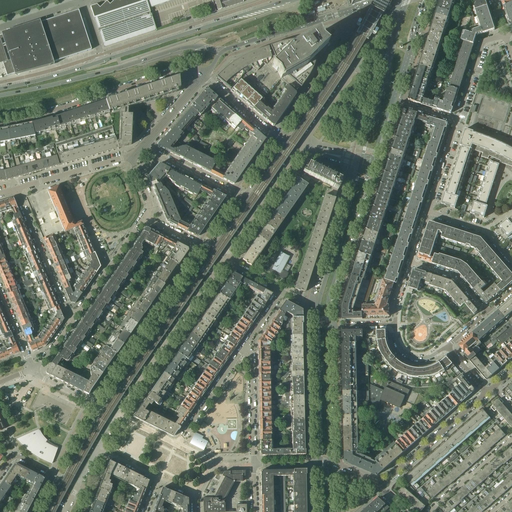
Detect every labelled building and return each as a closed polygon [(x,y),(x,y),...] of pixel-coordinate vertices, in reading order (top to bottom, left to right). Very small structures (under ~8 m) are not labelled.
[(156,31),(149,8),(173,0),(214,0),(214,1),(216,5),(218,11),(243,3),(242,0),(121,0),(120,1),(118,0),(114,0),(110,5),(107,1),(100,8),(97,5),(90,7),(104,48),(156,31)] [(352,0),(350,6),(361,2),(368,0),(372,0),(370,5),(371,6),(380,10),(383,12),(384,12),(389,0),(352,0)] [(454,2),(448,0),(440,0),(438,9),(451,13),(454,2)] [(487,6),(485,0),(477,0),(478,1),(474,3),(472,3),(472,6),(475,5),(475,6),(474,7),(475,10),(487,6)] [(216,12),(214,7),(213,3),(205,6),(208,14),(216,12)] [(492,19),(489,11),(487,6),(475,10),(479,24),(492,19)] [(451,13),(438,9),(434,20),(447,24),(451,13)] [(0,35),(0,61),(1,61),(6,77),(19,73),(19,74),(91,51),(78,11),(0,35)] [(495,29),(493,24),(492,19),(479,24),(476,25),(474,26),(473,26),(465,28),(464,32),(476,35),(476,36),(477,36),(494,30),(495,29)] [(447,24),(434,20),(430,31),(443,36),(447,24)] [(443,36),(430,31),(427,43),(440,47),(443,36)] [(476,35),(464,32),(461,40),(463,41),(464,41),(474,44),(476,36),(476,35)] [(216,77),(218,78),(224,84),(230,89),(243,74),(267,94),(278,82),(282,80),(296,92),(298,89),(300,87),(301,88),(302,86),(304,83),(306,81),(308,78),(310,73),(311,71),(312,69),(314,66),(314,65),(315,63),(315,62),(315,61),(316,60),(316,59),(316,58),(316,56),(326,46),(323,42),(321,40),(317,33),(305,40),(303,40),(302,40),(301,40),(297,40),(295,40),(293,40),(290,41),(287,41),(283,42),(280,43),(270,46),(268,47),(257,51),(245,55),(240,58),(235,61),(230,65),(225,69),(221,73),(216,77)] [(357,38),(353,45),(358,49),(362,42),(360,40),(359,40),(357,38)] [(459,90),(468,62),(474,44),(464,41),(456,64),(457,64),(449,87),(459,90)] [(440,47),(427,43),(423,54),(436,58),(440,47)] [(436,58),(423,54),(419,65),(432,69),(433,70),(436,58)] [(432,69),(419,65),(416,77),(428,81),(432,69)] [(117,97),(106,100),(109,111),(110,112),(111,114),(119,111),(121,111),(120,143),(119,144),(118,144),(120,148),(131,145),(131,133),(132,130),(132,126),(132,123),(132,119),(132,116),(132,115),(131,115),(129,115),(130,108),(131,108),(143,104),(145,103),(155,100),(159,98),(159,97),(158,95),(162,94),(167,92),(170,91),(173,90),(177,89),(180,88),(179,76),(177,77),(126,93),(123,94),(120,96),(117,97)] [(428,81),(416,77),(412,88),(424,92),(428,81)] [(246,79),(265,96),(267,94),(247,78),(246,79)] [(251,90),(240,80),(231,90),(242,100),(251,90)] [(268,109),(267,108),(268,107),(264,103),(262,105),(259,102),(262,99),(252,109),(272,126),(274,126),(278,121),(292,101),(296,95),(295,93),(287,86),(284,90),(285,91),(271,112),(268,109)] [(459,90),(449,87),(447,86),(446,91),(446,92),(443,101),(454,104),(459,90)] [(425,92),(424,92),(412,88),(408,100),(421,104),(422,98),(423,99),(425,92)] [(208,89),(206,89),(193,103),(203,112),(204,113),(210,107),(212,109),(220,100),(208,89)] [(262,99),(251,90),(242,100),(252,109),(262,99)] [(511,104),(477,93),(466,124),(511,138),(511,104)] [(454,104),(443,101),(442,104),(438,103),(440,99),(436,97),(435,100),(432,108),(450,114),(452,113),(454,104)] [(430,101),(423,99),(422,98),(421,104),(432,108),(435,100),(431,98),(430,101)] [(109,111),(106,100),(101,102),(91,105),(95,117),(110,112),(109,111)] [(231,110),(228,107),(220,100),(212,109),(216,113),(218,115),(223,119),(231,110)] [(203,112),(193,103),(187,111),(174,126),(182,132),(198,114),(200,116),(203,112)] [(95,117),(91,105),(76,110),(80,122),(95,117)] [(80,122),(76,110),(62,115),(65,127),(80,122)] [(235,113),(231,110),(223,119),(227,123),(235,113)] [(418,114),(407,110),(406,111),(404,111),(403,115),(416,119),(418,114)] [(236,127),(243,120),(235,113),(227,123),(234,129),(236,127)] [(429,117),(418,114),(416,119),(427,123),(429,117)] [(65,127),(62,115),(52,118),(55,129),(55,130),(65,127)] [(416,119),(403,115),(400,127),(412,131),(416,119)] [(440,150),(445,133),(448,124),(448,123),(429,117),(427,123),(426,127),(428,127),(430,128),(431,124),(434,124),(435,125),(428,146),(440,150)] [(42,120),(37,122),(32,123),(35,135),(55,129),(52,118),(42,120)] [(239,130),(245,122),(243,120),(236,127),(239,130)] [(254,131),(245,122),(239,130),(240,131),(242,129),(243,131),(244,130),(248,132),(251,134),(254,131)] [(35,135),(32,123),(27,124),(23,125),(25,139),(35,137),(35,135)] [(25,139),(23,125),(8,128),(10,142),(25,139)] [(174,126),(161,140),(169,148),(171,148),(183,134),(182,132),(174,126)] [(200,134),(206,128),(204,126),(198,132),(197,133),(199,135),(200,134)] [(412,131),(400,127),(396,138),(409,142),(412,131)] [(0,143),(10,142),(8,128),(0,129),(0,143)] [(511,147),(509,146),(496,140),(483,135),(465,129),(460,146),(462,146),(472,150),(483,153),(482,157),(511,166),(511,147)] [(264,139),(254,131),(251,134),(249,136),(251,138),(261,145),(264,141),(264,139)] [(115,137),(110,138),(113,150),(117,149),(117,150),(119,149),(118,149),(119,148),(115,137)] [(110,138),(105,140),(108,152),(112,150),(112,151),(113,151),(113,150),(110,138)] [(251,138),(244,147),(254,155),(261,145),(251,138)] [(409,142),(396,138),(392,149),(405,153),(409,142)] [(105,140),(99,141),(103,153),(107,152),(107,153),(108,152),(105,140)] [(173,150),(171,148),(169,148),(161,140),(157,145),(158,147),(183,159),(189,148),(186,146),(185,147),(184,146),(184,147),(183,147),(173,150)] [(99,141),(94,143),(98,155),(101,153),(102,154),(103,154),(103,153),(99,141)] [(94,143),(89,144),(92,156),(96,155),(96,156),(98,155),(94,143)] [(89,144),(84,146),(87,158),(91,156),(91,157),(93,157),(92,156),(89,144)] [(84,146),(79,147),(82,159),(86,158),(87,158),(84,146)] [(435,165),(438,154),(440,150),(428,146),(426,153),(423,161),(435,165)] [(470,155),(472,150),(462,146),(460,152),(470,155)] [(79,147),(73,149),(77,160),(81,159),(81,160),(82,160),(82,159),(79,147)] [(244,147),(237,157),(248,165),(254,155),(244,147)] [(202,155),(189,148),(183,159),(196,166),(202,155)] [(73,149),(68,150),(72,162),(76,161),(77,161),(77,160),(73,149)] [(401,166),(405,153),(392,149),(388,162),(401,166)] [(68,150),(63,152),(66,163),(70,162),(70,163),(72,163),(72,162),(68,150)] [(67,164),(66,163),(63,152),(58,153),(61,165),(65,164),(67,164)] [(467,165),(470,155),(460,152),(457,162),(467,165)] [(216,161),(202,155),(196,166),(210,173),(214,166),(216,161)] [(57,156),(51,157),(54,167),(59,165),(57,156)] [(51,157),(46,159),(49,168),(54,167),(51,157)] [(248,165),(237,157),(230,167),(241,175),(248,165)] [(46,159),(41,160),(44,170),(49,168),(46,159)] [(41,160),(36,162),(38,171),(44,170),(41,160)] [(430,178),(433,170),(435,165),(423,161),(419,175),(430,178)] [(496,175),(499,164),(489,161),(486,172),(496,175)] [(36,162),(30,163),(33,173),(38,171),(36,162)] [(397,177),(401,166),(388,162),(385,173),(397,177)] [(463,176),(467,165),(457,162),(453,172),(463,176)] [(30,163),(25,165),(28,174),(33,173),(30,163)] [(335,198),(338,189),(340,185),(338,185),(341,179),(309,163),(305,172),(304,174),(309,176),(310,174),(332,185),(331,189),(327,188),(325,195),(335,198)] [(160,182),(163,179),(165,176),(169,169),(166,168),(166,167),(159,164),(148,177),(151,184),(154,191),(162,188),(161,185),(160,183),(159,183),(159,182),(160,182)] [(25,165),(20,166),(22,176),(28,174),(25,165)] [(20,166),(14,168),(17,177),(22,176),(20,166)] [(224,175),(217,171),(218,169),(216,168),(216,167),(214,166),(210,173),(222,179),(224,175)] [(241,175),(230,167),(224,175),(222,179),(232,184),(234,184),(241,175)] [(184,177),(169,169),(165,176),(169,178),(169,179),(172,182),(175,183),(174,185),(176,186),(178,188),(184,177)] [(460,186),(463,176),(453,172),(450,183),(460,186)] [(493,185),(496,175),(486,172),(483,182),(493,185)] [(393,189),(397,177),(385,173),(381,185),(393,189)] [(303,175),(300,180),(306,184),(310,179),(303,175)] [(426,192),(429,183),(430,178),(419,175),(415,188),(426,192)] [(183,190),(189,179),(184,177),(178,188),(183,190)] [(197,195),(199,191),(202,186),(189,179),(183,190),(193,195),(194,195),(196,195),(197,195)] [(299,196),(307,185),(306,184),(300,180),(298,179),(290,190),(299,196)] [(489,195),(493,185),(483,182),(479,192),(489,195)] [(457,196),(460,186),(450,183),(447,193),(457,196)] [(73,220),(60,188),(59,184),(57,185),(52,187),(47,188),(49,191),(48,191),(65,232),(66,232),(70,230),(73,229),(83,225),(81,221),(76,224),(74,219),(73,220)] [(390,200),(393,189),(381,185),(377,196),(390,200)] [(166,187),(174,196),(176,194),(170,188),(168,186),(166,187)] [(213,191),(203,186),(202,186),(199,191),(210,196),(213,191)] [(166,192),(165,189),(163,187),(162,188),(154,191),(156,196),(166,192)] [(291,208),(299,196),(290,190),(282,202),(291,208)] [(170,195),(169,192),(167,191),(166,192),(156,196),(158,200),(170,195)] [(223,197),(213,191),(210,196),(221,203),(224,199),(223,197)] [(420,210),(423,201),(425,196),(413,192),(409,206),(420,210)] [(455,209),(459,197),(457,196),(447,193),(445,192),(441,204),(455,209)] [(486,206),(489,195),(479,192),(476,202),(486,206)] [(181,200),(177,196),(176,194),(174,196),(182,204),(183,202),(181,200)] [(174,206),(172,202),(170,195),(158,200),(165,219),(177,214),(174,206)] [(330,212),(335,198),(325,195),(320,208),(330,212)] [(221,203),(210,196),(207,200),(218,208),(221,203)] [(386,212),(390,200),(377,196),(374,206),(374,208),(386,212)] [(17,208),(14,199),(12,198),(8,199),(8,200),(11,210),(12,210),(17,208)] [(11,210),(8,200),(3,201),(6,212),(11,210)] [(218,208),(207,200),(203,205),(214,213),(218,208)] [(282,202),(275,213),(283,219),(291,208),(282,202)] [(486,206),(476,202),(474,202),(470,214),(484,218),(488,206),(486,206)] [(402,203),(395,223),(397,224),(404,203),(402,203)] [(214,213),(203,205),(200,210),(211,218),(214,213)] [(418,219),(420,210),(409,206),(406,215),(418,219)] [(326,225),(330,212),(320,208),(316,222),(326,225)] [(382,223),(386,212),(374,208),(370,219),(382,223)] [(211,218),(200,210),(197,215),(207,223),(211,218)] [(22,218),(19,212),(14,215),(13,215),(13,216),(13,217),(12,217),(11,219),(13,222),(22,218)] [(275,231),(283,219),(275,213),(266,225),(275,231)] [(179,221),(180,220),(177,214),(165,219),(167,222),(177,227),(179,221)] [(207,223),(197,215),(193,220),(204,227),(207,223)] [(416,223),(418,219),(406,215),(405,219),(416,223)] [(22,218),(13,222),(11,222),(13,227),(23,223),(22,218)] [(379,234),(382,223),(370,219),(366,230),(379,234)] [(415,227),(416,223),(405,219),(403,224),(415,227)] [(511,224),(509,221),(507,219),(498,227),(507,238),(511,234),(511,224)] [(204,227),(193,220),(190,225),(201,232),(204,227)] [(186,231),(189,226),(186,225),(180,222),(179,221),(177,227),(186,231)] [(322,238),(326,225),(316,222),(312,235),(322,238)] [(430,257),(436,240),(438,231),(441,232),(443,226),(431,222),(429,223),(419,253),(430,257)] [(25,227),(23,223),(13,227),(15,232),(25,227)] [(410,241),(413,232),(415,227),(403,224),(399,237),(410,241)] [(85,229),(83,225),(73,229),(70,230),(72,235),(75,234),(85,229)] [(201,232),(190,225),(189,226),(186,231),(196,236),(198,236),(201,232)] [(267,242),(275,231),(266,225),(258,236),(267,242)] [(453,242),(457,230),(443,226),(441,232),(440,233),(442,234),(441,238),(444,239),(453,242)] [(27,232),(25,227),(15,232),(17,236),(27,232)] [(153,246),(159,235),(147,228),(145,229),(143,231),(148,235),(144,241),(153,246)] [(87,234),(85,229),(75,234),(77,238),(87,234)] [(388,237),(387,240),(389,240),(390,237),(391,237),(388,246),(390,246),(395,229),(393,229),(392,232),(389,231),(387,236),(388,237)] [(375,246),(379,234),(366,230),(363,242),(375,246)] [(466,246),(470,234),(457,230),(453,242),(466,246)] [(148,235),(143,231),(138,239),(143,242),(144,241),(148,235)] [(29,237),(27,232),(17,236),(19,241),(29,237)] [(56,242),(54,237),(53,234),(48,236),(43,238),(46,246),(57,242),(56,242)] [(89,239),(87,234),(77,238),(79,243),(89,239)] [(488,246),(481,238),(470,234),(466,246),(474,248),(479,254),(488,246)] [(159,246),(163,237),(159,235),(153,246),(158,248),(159,246)] [(317,252),(322,238),(312,235),(307,248),(317,252)] [(259,254),(267,242),(258,236),(251,248),(259,254)] [(31,241),(29,237),(19,241),(21,246),(31,241)] [(167,246),(170,240),(163,237),(159,246),(161,247),(162,246),(163,246),(166,246),(166,245),(167,246)] [(406,254),(409,245),(410,241),(399,237),(395,250),(406,254)] [(91,243),(89,239),(79,243),(81,248),(91,243)] [(140,252),(142,249),(141,248),(142,246),(142,245),(141,245),(143,242),(138,239),(120,265),(130,272),(142,255),(141,255),(143,253),(140,252)] [(175,248),(177,244),(170,240),(167,246),(172,248),(175,248)] [(33,246),(31,241),(21,246),(23,250),(33,246)] [(59,246),(57,242),(46,246),(48,250),(59,246)] [(372,257),(375,246),(363,242),(359,253),(372,257)] [(93,248),(91,243),(81,248),(83,252),(93,248)] [(187,249),(177,244),(175,248),(185,255),(188,251),(187,249)] [(35,251),(33,246),(23,250),(25,255),(35,251)] [(61,251),(59,246),(48,250),(50,255),(61,251)] [(484,261),(494,253),(488,246),(479,254),(481,257),(484,261)] [(168,249),(166,247),(159,256),(161,257),(168,249)] [(95,253),(93,248),(83,252),(85,257),(89,255),(95,253)] [(185,255),(175,248),(172,248),(170,252),(181,260),(185,255)] [(251,266),(259,254),(251,248),(242,260),(251,266)] [(313,265),(317,252),(307,248),(303,262),(313,265)] [(387,249),(378,278),(379,278),(389,250),(387,249)] [(402,267),(405,258),(406,254),(395,250),(390,263),(402,267)] [(37,255),(35,251),(25,255),(24,255),(26,260),(37,255)] [(63,255),(61,251),(50,255),(52,260),(63,255)] [(282,270),(289,256),(280,251),(273,265),(267,262),(265,265),(264,269),(284,280),(287,277),(288,273),(287,273),(283,271),(282,270)] [(181,260),(170,252),(166,257),(178,265),(181,260)] [(100,267),(95,253),(89,255),(91,261),(90,261),(86,261),(84,264),(87,266),(96,273),(100,267)] [(374,257),(372,257),(359,253),(356,264),(369,268),(370,265),(372,266),(374,257)] [(432,264),(434,258),(433,258),(430,257),(419,253),(417,258),(418,260),(432,264)] [(504,265),(494,253),(484,261),(495,273),(504,265)] [(440,266),(444,256),(439,254),(439,255),(435,254),(433,258),(434,258),(432,264),(440,266)] [(39,260),(37,255),(26,260),(28,264),(39,260)] [(65,260),(63,255),(52,260),(54,264),(65,260)] [(454,271),(458,260),(444,256),(440,266),(454,271)] [(178,265),(166,257),(163,262),(174,270),(178,265)] [(41,264),(39,260),(28,264),(30,269),(41,264)] [(66,264),(65,260),(54,264),(56,269),(66,265),(66,264)] [(473,271),(467,265),(461,261),(458,260),(454,271),(458,272),(464,279),(473,271)] [(174,270),(163,262),(159,267),(171,275),(174,270)] [(309,279),(313,265),(303,262),(299,275),(309,279)] [(397,284),(401,271),(402,267),(390,263),(385,280),(394,283),(397,284)] [(43,269),(41,264),(30,269),(32,273),(43,269)] [(365,280),(369,268),(356,264),(352,276),(363,279),(365,280)] [(68,269),(66,265),(56,269),(58,273),(67,269),(68,269)] [(104,310),(120,287),(130,272),(120,265),(94,303),(92,306),(102,313),(104,310)] [(511,282),(511,273),(504,265),(495,273),(502,282),(497,286),(501,292),(511,282)] [(96,273),(87,266),(86,268),(87,269),(85,271),(93,277),(96,273)] [(10,272),(8,267),(0,270),(0,274),(0,276),(10,272)] [(171,275),(159,267),(156,272),(168,280),(171,275)] [(44,273),(43,269),(32,273),(34,278),(44,273)] [(60,278),(70,273),(69,272),(68,272),(67,269),(58,273),(58,274),(60,278)] [(419,287),(421,280),(422,280),(423,280),(422,283),(425,284),(428,273),(415,269),(414,270),(408,288),(417,291),(419,287)] [(93,277),(85,271),(83,273),(82,273),(81,274),(91,281),(93,277)] [(482,282),(473,271),(464,279),(474,290),(482,282)] [(12,276),(10,272),(0,276),(2,280),(12,276)] [(168,280),(156,272),(153,277),(164,285),(168,280)] [(47,278),(45,273),(44,273),(34,278),(36,282),(47,278)] [(70,279),(69,276),(71,275),(70,273),(60,278),(62,282),(69,279),(70,279)] [(241,285),(244,279),(233,273),(232,274),(229,279),(240,287),(241,285)] [(437,289),(441,277),(428,273),(425,284),(425,285),(437,289)] [(91,281),(81,274),(80,276),(81,277),(79,279),(88,285),(91,281)] [(304,292),(309,279),(299,275),(294,289),(304,292)] [(14,281),(12,276),(2,280),(4,285),(14,281)] [(359,293),(363,279),(352,276),(347,290),(359,293)] [(164,285),(153,277),(149,281),(161,290),(164,285)] [(466,296),(458,287),(453,281),(441,277),(437,289),(440,290),(442,290),(444,291),(445,291),(457,304),(466,296)] [(49,283),(47,278),(36,282),(38,287),(49,283)] [(70,287),(68,282),(70,281),(69,279),(62,282),(64,289),(70,287)] [(88,285),(79,279),(78,281),(77,281),(76,282),(85,289),(88,285)] [(240,287),(229,279),(225,284),(236,291),(238,288),(238,289),(240,287)] [(246,287),(250,282),(244,279),(241,285),(246,287)] [(394,283),(385,280),(383,280),(375,306),(362,306),(362,313),(362,316),(385,316),(390,316),(389,306),(389,305),(388,305),(388,304),(387,304),(394,283)] [(16,286),(14,281),(4,285),(6,290),(16,286)] [(161,290),(149,281),(146,286),(157,295),(161,290)] [(85,289),(76,282),(75,284),(73,287),(75,288),(82,293),(85,289)] [(254,292),(257,286),(250,282),(246,287),(254,292)] [(484,293),(481,290),(486,285),(482,282),(474,290),(486,304),(488,304),(494,298),(487,291),(484,293)] [(50,287),(49,283),(38,287),(40,291),(50,287)] [(236,291),(225,284),(222,289),(233,297),(234,294),(236,291)] [(501,292),(497,286),(495,284),(487,291),(494,298),(501,292)] [(16,286),(6,290),(8,294),(18,290),(16,286)] [(157,295),(146,286),(142,291),(154,299),(157,295)] [(266,302),(272,294),(257,286),(254,292),(257,293),(256,295),(266,302)] [(52,292),(50,287),(40,291),(42,296),(52,292)] [(79,298),(74,295),(73,293),(70,287),(64,289),(70,303),(75,303),(79,298)] [(82,293),(75,288),(74,289),(75,291),(74,293),(73,293),(74,295),(79,298),(82,293)] [(233,297),(222,289),(218,294),(229,301),(231,298),(231,299),(233,297)] [(20,295),(18,290),(8,294),(10,299),(20,295)] [(354,307),(359,293),(347,290),(343,304),(354,307)] [(154,299),(142,291),(139,296),(150,304),(154,299)] [(444,296),(445,291),(444,291),(442,297),(452,308),(453,307),(444,296)] [(54,296),(52,292),(42,296),(44,301),(54,296)] [(229,301),(218,294),(215,299),(225,306),(229,301)] [(22,299),(20,295),(10,299),(12,303),(22,299)] [(266,302),(256,295),(253,300),(263,307),(266,302)] [(56,301),(54,296),(44,301),(46,305),(56,301)] [(137,299),(136,301),(135,301),(147,309),(150,304),(139,296),(137,299)] [(478,310),(466,296),(457,304),(460,308),(462,306),(464,304),(467,307),(474,316),(478,312),(478,310)] [(24,304),(22,299),(12,303),(14,308),(24,304)] [(225,306),(215,299),(211,304),(222,311),(225,306)] [(511,300),(511,299),(498,310),(505,318),(506,316),(507,317),(510,315),(509,314),(511,311),(511,300)] [(263,307),(253,300),(250,304),(260,311),(263,307)] [(58,305),(56,301),(46,305),(48,310),(48,309),(58,305)] [(147,309),(135,301),(132,306),(144,314),(147,309)] [(289,314),(295,306),(285,301),(278,311),(284,315),(285,312),(289,314)] [(26,308),(24,304),(14,308),(16,313),(26,308)] [(222,311),(211,304),(208,309),(218,316),(222,311)] [(260,311),(250,304),(247,308),(258,315),(260,311)] [(362,316),(362,313),(354,313),(354,307),(343,304),(342,306),(342,319),(362,319),(362,316)] [(64,319),(58,305),(48,309),(50,314),(54,312),(54,313),(52,317),(61,323),(64,319)] [(99,317),(102,313),(92,306),(89,310),(99,317)] [(144,314),(132,306),(129,311),(140,319),(144,314)] [(302,312),(302,310),(295,306),(289,314),(293,316),(295,312),(302,312)] [(28,313),(26,308),(16,313),(18,317),(28,313)] [(258,315),(247,308),(244,312),(255,319),(258,315)] [(218,316),(208,309),(205,314),(215,321),(218,316)] [(82,341),(89,332),(99,317),(89,310),(63,347),(74,354),(82,341)] [(504,320),(503,319),(505,318),(498,310),(485,322),(492,329),(494,327),(494,328),(497,326),(496,325),(500,322),(501,323),(504,320)] [(140,319),(129,311),(125,316),(137,324),(140,319)] [(283,321),(284,315),(278,311),(275,316),(283,321)] [(255,319),(244,312),(242,316),(252,323),(255,319)] [(29,318),(28,313),(18,317),(17,317),(19,322),(29,318)] [(215,321),(205,314),(201,319),(211,326),(215,321)] [(137,324),(125,316),(122,321),(133,329),(137,324)] [(252,323),(242,316),(239,320),(249,327),(252,323)] [(281,327),(283,321),(275,316),(272,321),(281,327)] [(61,323),(52,317),(49,321),(58,327),(61,323)] [(31,322),(29,318),(19,322),(21,327),(31,322)] [(211,326),(201,319),(198,324),(208,331),(211,326)] [(249,327),(239,320),(236,324),(246,331),(249,327)] [(58,327),(49,321),(46,325),(56,331),(58,327)] [(133,329),(122,321),(118,326),(130,334),(133,329)] [(281,327),(272,321),(269,325),(279,331),(281,327)] [(0,330),(8,327),(6,322),(0,324),(0,330)] [(33,327),(31,322),(21,327),(23,331),(32,328),(33,327)] [(491,331),(490,330),(492,329),(485,322),(472,333),(479,340),(481,339),(481,340),(484,337),(483,336),(487,333),(488,334),(491,331)] [(208,331),(198,324),(194,329),(205,336),(208,331)] [(246,331),(236,324),(233,328),(243,335),(246,331)] [(56,331),(46,325),(43,329),(53,335),(56,331)] [(279,331),(269,325),(266,329),(276,336),(279,331)] [(130,334),(118,326),(115,331),(127,339),(130,334)] [(495,339),(507,329),(506,327),(491,340),(493,341),(491,343),(483,350),(485,352),(497,341),(495,339)] [(31,332),(32,332),(33,330),(32,328),(23,331),(25,336),(31,334),(31,333),(31,332)] [(243,335),(233,328),(230,332),(241,339),(243,335)] [(53,335),(43,329),(40,333),(50,340),(53,335)] [(205,336),(194,329),(191,333),(201,341),(205,336)] [(276,336),(266,329),(263,333),(274,340),(276,336)] [(411,366),(407,365),(403,363),(400,361),(397,358),(397,356),(396,354),(394,354),(391,351),(389,347),(388,344),(387,339),(387,335),(387,333),(386,333),(386,330),(373,331),(374,336),(377,336),(377,341),(378,346),(380,351),(382,356),(382,357),(382,358),(382,359),(383,360),(383,361),(384,362),(384,363),(385,363),(386,364),(387,365),(388,365),(389,366),(389,365),(393,369),(398,372),(403,374),(408,376),(413,377),(419,378),(424,378),(429,377),(435,375),(440,373),(444,371),(448,367),(450,370),(454,366),(447,357),(447,356),(447,355),(446,355),(445,355),(445,356),(444,356),(445,356),(445,357),(442,359),(439,362),(435,364),(431,366),(427,367),(423,367),(419,368),(415,367),(411,366)] [(12,336),(10,331),(1,335),(2,337),(4,338),(5,339),(6,339),(7,339),(12,336)] [(127,339),(115,331),(112,336),(123,344),(127,339)] [(356,344),(356,337),(351,337),(351,331),(344,331),(343,332),(343,344),(356,344)] [(241,339),(230,332),(228,336),(238,343),(241,339)] [(50,340),(40,333),(38,336),(48,343),(50,340)] [(201,341),(191,333),(188,338),(198,346),(201,341)] [(274,340),(263,333),(261,337),(270,343),(271,343),(274,340)] [(472,351),(476,347),(481,343),(479,340),(472,333),(458,345),(462,350),(461,351),(470,361),(475,357),(477,356),(472,351)] [(511,341),(504,333),(500,336),(511,350),(511,341)] [(37,349),(33,339),(32,338),(34,337),(33,335),(32,334),(31,334),(25,336),(31,350),(33,351),(37,349)] [(48,343),(38,336),(38,337),(42,347),(46,346),(48,343)] [(123,344),(112,336),(108,341),(120,349),(123,344)] [(238,343),(228,336),(225,341),(235,348),(238,343)] [(511,358),(511,350),(500,336),(496,340),(502,347),(501,348),(503,349),(503,350),(511,359),(511,358)] [(42,347),(38,337),(37,337),(33,339),(37,349),(42,347)] [(270,343),(261,337),(258,341),(258,345),(270,345),(270,343)] [(198,346),(188,338),(184,343),(195,350),(198,346)] [(120,349),(108,341),(105,345),(106,346),(116,354),(120,349)] [(235,348),(225,341),(222,345),(232,352),(235,348)] [(19,351),(15,342),(9,344),(13,355),(14,355),(18,353),(19,351)] [(195,350),(184,343),(181,348),(191,355),(195,350)] [(13,355),(9,344),(4,346),(8,357),(13,355)] [(357,355),(357,350),(356,344),(343,344),(343,356),(357,356),(357,355)] [(232,352),(222,345),(219,349),(229,356),(232,352)] [(8,357),(4,346),(0,347),(0,349),(4,359),(8,357)] [(116,354),(106,346),(104,349),(103,348),(101,350),(113,359),(116,354)] [(74,354),(63,347),(60,351),(71,358),(74,354)] [(191,355),(181,348),(177,353),(188,360),(191,355)] [(229,356),(219,349),(216,353),(226,360),(229,356)] [(113,359),(101,350),(100,352),(101,353),(99,356),(109,364),(113,359)] [(511,359),(503,350),(499,353),(507,362),(511,359)] [(70,360),(71,358),(60,351),(52,363),(56,366),(57,365),(59,361),(63,364),(65,361),(66,361),(66,360),(67,360),(70,360)] [(188,360),(177,353),(174,358),(184,365),(188,360)] [(226,360),(216,353),(213,357),(224,364),(226,360)] [(496,372),(484,359),(479,353),(477,356),(475,357),(487,371),(492,376),(496,372)] [(507,362),(499,353),(495,356),(495,357),(503,366),(507,362)] [(368,376),(368,358),(368,355),(357,355),(357,356),(357,362),(357,368),(357,373),(366,373),(366,376),(368,376)] [(499,369),(490,359),(488,355),(484,359),(496,372),(499,369)] [(109,364),(99,356),(97,359),(96,358),(94,360),(106,368),(109,364)] [(357,368),(357,362),(357,356),(343,356),(343,368),(357,368)] [(503,366),(495,357),(495,356),(494,356),(490,359),(499,369),(503,366)] [(224,364),(213,357),(210,361),(221,368),(224,364)] [(487,371),(475,357),(470,361),(486,379),(488,379),(492,376),(487,371)] [(184,365),(174,358),(170,363),(181,370),(184,365)] [(106,368),(94,360),(93,362),(94,363),(92,366),(103,373),(106,368)] [(221,368),(210,361),(208,365),(218,372),(221,368)] [(51,376),(55,368),(56,366),(52,363),(46,372),(46,374),(51,376)] [(181,370),(170,363),(167,368),(177,375),(179,376),(180,376),(182,372),(182,371),(181,370)] [(55,378),(61,367),(57,365),(56,366),(55,368),(51,376),(55,378)] [(103,373),(92,366),(91,365),(90,368),(91,368),(89,371),(90,372),(92,373),(99,378),(103,373)] [(218,372),(208,365),(205,369),(215,376),(218,372)] [(60,381),(66,369),(61,367),(55,378),(60,381)] [(177,375),(167,368),(163,373),(174,380),(177,375)] [(366,376),(365,373),(357,373),(357,368),(343,368),(344,380),(360,380),(360,376),(365,376),(365,377),(366,377),(366,376)] [(65,383),(70,371),(66,369),(60,381),(65,383)] [(215,376),(205,369),(202,373),(212,380),(215,376)] [(69,385),(75,373),(70,371),(65,383),(69,385)] [(74,387),(80,376),(75,373),(69,385),(74,387)] [(99,378),(92,373),(90,377),(86,374),(85,376),(89,379),(89,380),(88,381),(94,386),(99,378)] [(174,380),(163,373),(160,378),(171,385),(174,380)] [(212,380),(202,373),(199,377),(209,384),(212,380)] [(474,389),(462,375),(459,377),(460,377),(457,379),(462,384),(463,384),(471,394),(474,391),(474,389)] [(78,390),(84,378),(80,376),(74,387),(78,390)] [(209,384),(199,377),(196,381),(207,388),(209,384)] [(83,392),(88,381),(89,380),(84,378),(78,390),(83,392)] [(171,385),(160,378),(157,383),(167,390),(171,385)] [(207,388),(196,381),(194,380),(193,383),(195,384),(194,386),(204,392),(207,388)] [(358,391),(357,385),(360,385),(360,380),(344,380),(344,392),(358,391)] [(407,398),(410,390),(386,380),(383,387),(385,388),(384,390),(370,385),(371,410),(374,412),(380,399),(400,408),(405,397),(407,398)] [(88,394),(94,386),(88,381),(83,392),(88,394)] [(167,390),(157,383),(153,388),(164,395),(167,390)] [(471,394),(463,384),(462,384),(458,387),(467,397),(471,394)] [(204,392),(194,386),(191,390),(201,396),(204,392)] [(467,397),(458,387),(455,390),(464,400),(467,397)] [(164,395),(153,388),(150,393),(160,400),(161,400),(163,401),(166,396),(164,395)] [(201,396),(191,390),(188,394),(198,401),(201,396)] [(464,400),(455,390),(451,393),(460,403),(464,400)] [(369,403),(369,397),(369,391),(358,391),(344,392),(344,404),(358,403),(369,403)] [(160,400),(150,393),(146,398),(153,402),(157,405),(160,400)] [(460,403),(451,393),(447,397),(456,407),(460,403)] [(198,401),(188,394),(185,398),(195,405),(198,401)] [(304,407),(304,401),(304,395),(291,395),(291,396),(291,399),(289,399),(286,399),(286,400),(283,400),(284,402),(277,402),(277,408),(292,408),(292,407),(304,407)] [(456,407),(447,397),(444,400),(453,410),(456,407)] [(152,404),(153,402),(146,398),(140,407),(143,409),(144,410),(144,409),(145,409),(148,405),(150,406),(152,404)] [(195,405),(185,398),(182,402),(192,409),(195,405)] [(504,406),(502,404),(503,402),(501,399),(499,400),(498,399),(495,403),(491,408),(494,412),(496,410),(497,411),(504,406)] [(453,410),(444,400),(440,403),(449,413),(453,410)] [(449,413),(440,403),(438,401),(435,404),(436,406),(445,416),(449,413)] [(192,409),(182,402),(180,406),(190,413),(192,409)] [(358,415),(358,409),(358,403),(344,404),(344,416),(358,415)] [(190,413),(180,406),(176,411),(178,412),(186,418),(190,413)] [(445,416),(436,406),(433,410),(441,420),(445,416)] [(509,412),(507,410),(504,406),(497,411),(503,417),(509,412)] [(138,420),(143,409),(140,407),(133,417),(138,420)] [(304,419),(304,413),(304,407),(292,407),(292,408),(292,411),(291,411),(291,415),(292,415),(293,419),(304,419)] [(441,420),(433,410),(431,408),(429,409),(427,407),(425,409),(429,413),(438,423),(441,420)] [(143,422),(149,411),(145,409),(144,409),(144,410),(143,409),(138,420),(143,422)] [(453,451),(456,448),(456,447),(459,445),(465,441),(464,440),(469,435),(474,431),(475,432),(478,429),(477,428),(487,419),(488,420),(490,418),(483,410),(449,440),(448,439),(446,442),(405,478),(416,490),(419,487),(416,483),(421,479),(420,477),(430,469),(431,470),(435,467),(434,466),(444,457),(445,458),(450,453),(453,450),(453,451)] [(148,425),(153,414),(149,411),(143,422),(148,425)] [(180,427),(186,418),(178,412),(175,417),(178,419),(174,423),(180,427)] [(508,424),(511,420),(511,415),(509,412),(503,417),(508,424)] [(438,423),(429,413),(425,416),(434,426),(438,423)] [(153,427),(158,416),(153,414),(148,425),(153,427)] [(359,428),(358,421),(362,421),(362,415),(358,415),(344,416),(345,428),(359,428)] [(158,429),(163,418),(158,416),(153,427),(158,429)] [(434,426),(425,416),(421,420),(430,430),(434,426)] [(163,432),(168,421),(163,418),(158,429),(163,432)] [(305,431),(305,425),(304,419),(293,419),(293,423),(291,423),(291,427),(293,427),(293,431),(305,431)] [(430,430),(421,420),(418,423),(426,433),(430,430)] [(168,435),(174,424),(168,421),(163,432),(168,435)] [(173,437),(180,427),(174,423),(174,424),(168,435),(172,436),(173,437)] [(426,433),(418,423),(414,426),(422,436),(426,433)] [(422,436),(414,426),(410,429),(419,439),(422,436)] [(359,440),(359,434),(359,428),(345,428),(345,441),(359,440)] [(419,439),(410,429),(406,433),(415,443),(419,439)] [(490,448),(505,435),(500,429),(484,442),(485,443),(490,448)] [(49,445),(47,443),(45,443),(46,441),(46,440),(44,439),(43,438),(42,436),(41,434),(40,434),(39,430),(18,439),(17,440),(18,441),(20,444),(21,445),(24,447),(26,450),(28,451),(30,453),(33,454),(35,456),(37,457),(39,459),(42,460),(43,461),(46,462),(48,463),(50,463),(51,464),(52,463),(57,448),(54,447),(53,447),(52,446),(49,445)] [(415,443),(406,433),(403,436),(411,446),(415,443)] [(206,444),(201,441),(203,437),(200,435),(194,446),(203,450),(206,444)] [(411,446),(403,436),(399,439),(407,449),(411,446)] [(407,449),(399,439),(395,443),(403,453),(407,449)] [(359,449),(359,446),(359,440),(345,441),(345,446),(345,447),(345,453),(358,453),(358,450),(359,449)] [(403,453),(395,443),(394,443),(392,445),(384,451),(393,461),(403,453)] [(490,448),(485,443),(481,446),(486,453),(491,449),(490,448)] [(461,453),(468,447),(466,444),(459,451),(461,453)] [(486,453),(481,446),(476,450),(482,456),(486,453)] [(511,457),(511,453),(508,449),(503,454),(509,460),(511,457)] [(482,456),(476,450),(472,453),(478,460),(482,456)] [(370,472),(375,461),(372,460),(372,459),(369,458),(371,454),(364,451),(363,455),(365,456),(359,468),(370,472)] [(393,461),(384,451),(378,457),(379,458),(376,460),(384,469),(393,461)] [(365,456),(363,455),(361,454),(360,455),(358,454),(358,453),(345,453),(345,461),(359,468),(365,456)] [(450,462),(458,456),(456,453),(448,460),(450,462)] [(478,460),(472,453),(468,457),(474,463),(478,460)] [(503,454),(498,458),(503,464),(504,465),(509,460),(503,454)] [(474,463),(468,457),(464,461),(470,467),(474,463)] [(503,464),(498,458),(498,457),(493,461),(499,467),(503,464)] [(384,469),(376,460),(375,461),(370,472),(377,476),(384,469)] [(110,475),(115,464),(109,461),(104,474),(110,476),(110,475)] [(470,467),(464,461),(460,465),(465,471),(470,467)] [(499,467),(493,461),(489,465),(495,471),(499,467)] [(30,471),(15,464),(9,472),(16,477),(25,481),(30,471)] [(114,477),(120,466),(115,464),(110,475),(114,477)] [(465,471),(460,465),(455,468),(461,475),(465,471)] [(495,471),(489,465),(485,468),(490,475),(495,471)] [(119,479),(125,469),(120,466),(114,477),(119,479)] [(461,475),(455,468),(451,472),(457,478),(461,475)] [(490,475),(485,468),(481,472),(486,478),(490,475)] [(124,482),(129,471),(125,469),(119,479),(124,482)] [(44,479),(30,471),(25,481),(32,485),(39,489),(44,479)] [(128,484),(134,473),(129,471),(124,482),(128,484)] [(203,498),(203,511),(225,511),(226,511),(226,507),(225,507),(225,502),(224,502),(224,501),(234,482),(242,482),(242,476),(245,476),(245,471),(228,471),(227,471),(224,471),(222,476),(224,477),(214,498),(203,498)] [(9,472),(4,481),(0,485),(0,489),(6,494),(11,486),(10,485),(16,477),(9,472)] [(457,478),(451,472),(447,476),(452,482),(457,478)] [(486,478),(481,472),(476,476),(482,482),(486,478)] [(133,486),(138,475),(134,473),(128,484),(133,486)] [(109,481),(110,477),(110,476),(104,474),(101,481),(109,484),(110,482),(109,481)] [(138,489),(143,478),(138,475),(133,486),(138,489)] [(452,482),(447,476),(443,479),(443,480),(447,485),(448,485),(448,486),(452,482)] [(482,482),(476,476),(472,479),(478,486),(482,482)] [(146,490),(149,482),(149,481),(143,478),(138,489),(139,489),(140,489),(140,488),(146,490)] [(447,485),(443,480),(443,479),(442,478),(434,485),(440,492),(447,485)] [(478,486),(472,479),(468,483),(474,489),(478,486)] [(111,487),(112,485),(109,484),(101,481),(98,490),(109,494),(111,495),(113,490),(112,490),(113,488),(111,487)] [(510,488),(504,481),(500,485),(505,492),(510,488)] [(474,489),(468,483),(464,486),(470,493),(474,489)] [(32,485),(27,495),(25,495),(21,503),(29,507),(39,489),(32,485)] [(432,498),(440,492),(434,485),(427,492),(432,498)] [(505,492),(500,485),(495,489),(501,495),(505,492)] [(403,498),(409,492),(403,486),(398,492),(400,493),(399,495),(403,498)] [(470,493),(464,486),(460,490),(465,497),(470,493)] [(166,502),(170,491),(162,487),(159,495),(166,498),(165,501),(166,502)] [(143,496),(146,490),(140,488),(140,489),(139,489),(137,494),(143,496)] [(501,495),(495,489),(491,492),(497,499),(501,495)] [(107,500),(109,494),(98,490),(96,495),(107,500)] [(465,497),(460,490),(455,494),(456,495),(462,501),(464,503),(465,505),(467,503),(466,502),(463,499),(465,497)] [(171,504),(175,493),(170,491),(166,502),(171,504)] [(408,502),(414,496),(409,492),(403,498),(408,502)] [(497,499),(491,492),(487,496),(493,503),(497,499)] [(175,506),(179,495),(175,493),(171,504),(175,506)] [(140,505),(142,498),(143,496),(137,494),(136,496),(134,495),(133,497),(131,496),(130,501),(140,505)] [(105,505),(107,500),(96,495),(94,501),(105,505)] [(165,501),(166,498),(159,495),(156,503),(162,506),(164,501),(165,501)] [(180,508),(184,497),(179,495),(175,506),(180,508)] [(462,501),(456,495),(451,499),(457,505),(462,501)] [(413,507),(419,501),(414,496),(408,502),(413,507)] [(493,503),(487,496),(483,500),(488,506),(493,503)] [(188,511),(188,500),(188,499),(187,498),(184,497),(180,508),(182,509),(182,511),(188,511)] [(389,511),(391,510),(379,499),(378,498),(377,499),(374,502),(382,511),(389,511)] [(457,505),(451,499),(446,504),(451,510),(452,510),(453,511),(456,511),(453,508),(457,505)] [(138,509),(140,505),(130,501),(128,500),(126,505),(138,509)] [(488,506),(483,500),(479,503),(485,510),(488,506)] [(103,511),(105,505),(94,501),(92,506),(103,511)] [(425,506),(419,501),(413,507),(418,511),(419,510),(421,511),(425,506)] [(382,511),(374,502),(370,506),(375,511),(382,511)] [(26,511),(29,507),(21,503),(16,511),(26,511)] [(162,509),(163,508),(161,507),(162,506),(156,503),(154,510),(160,511),(163,511),(164,510),(162,509)] [(479,503),(475,507),(479,511),(481,511),(485,510),(479,503)]
